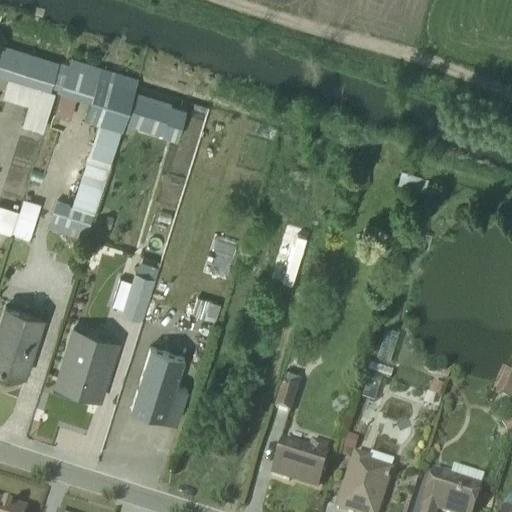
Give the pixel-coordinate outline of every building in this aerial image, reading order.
[(55,72),(61,56),(1,35),(0,37),(0,89),(3,90),(1,97),(27,105),(21,124),(42,131),(43,130),(54,92),(57,93),(64,75),(64,74),(55,72)] [(56,202),(48,227),(86,239),(120,132),(122,133),(137,90),(120,83),(122,74),(70,57),(51,114),(66,119),(72,117),(77,100),(78,100),(75,111),(84,114),(88,103),(89,104),(84,119),(97,124),(70,206),(56,202)] [(188,112),(136,95),(126,124),(178,141),(188,112)] [(23,199),(19,212),(12,234),(29,239),(39,204),(23,199)] [(0,230),(12,234),(19,212),(0,206),(0,230)] [(158,269),(138,263),(132,283),(119,279),(110,305),(123,309),(121,316),(140,321),(153,279),(155,279),(158,269)] [(219,304),(198,298),(192,314),(214,321),(219,304)] [(43,318),(6,305),(0,324),(0,368),(24,376),(43,318)] [(118,342),(74,327),(55,386),(99,400),(118,342)] [(164,420),(165,418),(177,422),(187,390),(176,386),(185,357),(151,346),(130,410),(164,420)] [(297,384),(300,374),(288,370),(285,380),(282,379),(273,411),(290,416),(300,384),(297,384)] [(511,377),(504,374),(495,395),(511,402),(511,377)] [(347,437),(339,464),(346,466),(350,452),(353,453),(357,440),(347,437)] [(270,477),(288,483),(290,479),(317,487),(327,455),(325,454),(327,447),(309,442),(307,448),(281,441),(270,477)] [(376,511),(393,463),(370,455),(368,460),(354,455),(336,510),(340,511),(350,511),(351,510),(355,511),(376,511)] [(471,511),(483,478),(452,468),(449,477),(432,472),(419,508),(422,509),(421,511),(471,511)] [(511,511),(511,496),(511,498),(508,499),(507,501),(503,511),(511,511)]
